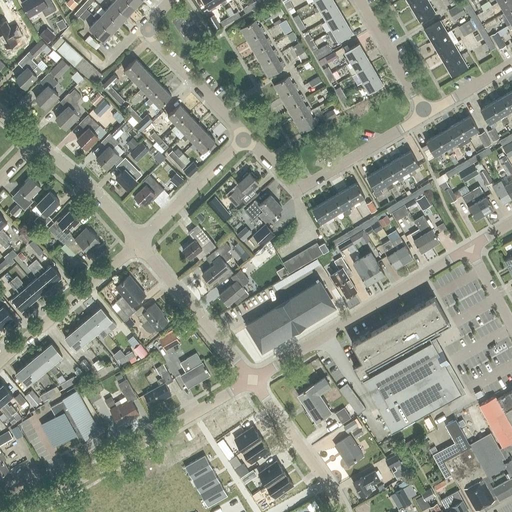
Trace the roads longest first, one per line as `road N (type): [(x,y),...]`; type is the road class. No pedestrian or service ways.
road 1 (unclassified): [(23,511),(251,381)]
road 2 (unclassified): [(251,381),(476,248)]
road 3 (residential): [(244,139),(296,189),(426,114)]
road 4 (residential): [(244,139),(138,28),(166,0)]
road 5 (unclassified): [(0,357),(139,243)]
road 6 (unclassified): [(251,381),(139,243)]
road 7 (unclassified): [(341,511),(251,381)]
road 8 (unclassified): [(139,243),(244,139)]
road 9 (unclassified): [(139,243),(34,142)]
road 10 (unclassified): [(426,114),(358,0)]
